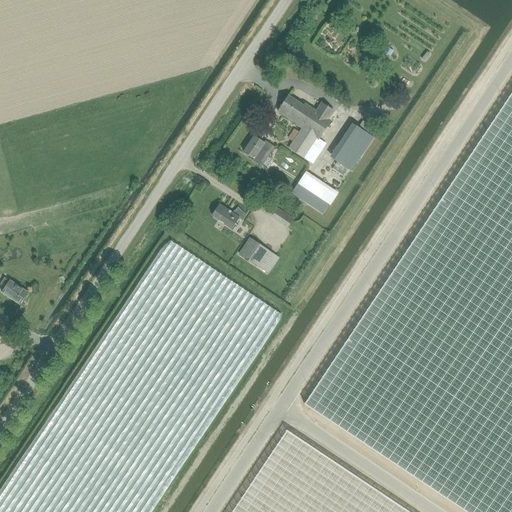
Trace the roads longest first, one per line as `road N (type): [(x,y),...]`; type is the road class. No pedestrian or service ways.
road 1 (unclassified): [(0,428),(286,0)]
road 2 (unclassified): [(281,408),(511,57)]
road 3 (unclassified): [(434,511),(281,408)]
road 4 (unclassified): [(211,511),(281,408)]
